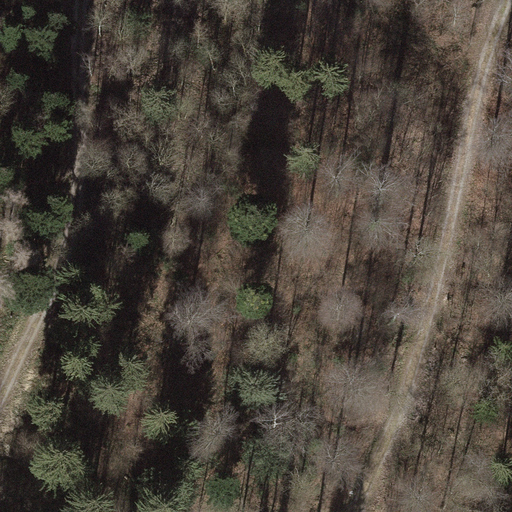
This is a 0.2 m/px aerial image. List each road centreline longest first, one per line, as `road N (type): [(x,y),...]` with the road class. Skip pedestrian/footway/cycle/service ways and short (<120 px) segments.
road 1 (track): [(507,0),(422,343),(358,511)]
road 2 (track): [(0,403),(71,243),(82,0)]
